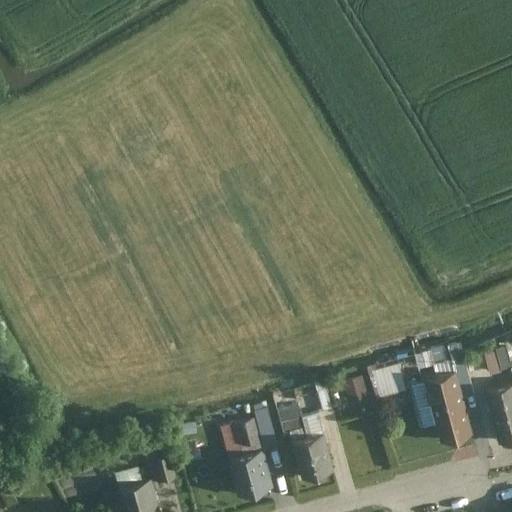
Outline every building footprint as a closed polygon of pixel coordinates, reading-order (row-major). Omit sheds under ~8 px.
[(471,431),(462,395),(473,392),(466,368),(459,340),(446,344),(445,342),(428,347),(435,373),(426,376),(426,377),(421,379),(422,380),(409,383),(420,425),(434,421),(439,440),(471,431)] [(494,347),(499,368),(510,365),(505,344),(494,347)] [(372,368),(380,395),(406,388),(399,361),(372,368)] [(342,379),(348,401),(366,396),(360,374),(342,379)] [(299,477),(332,468),(317,410),(331,407),(324,378),(313,381),(313,382),(271,393),(281,431),(288,429),(291,438),(289,438),(299,477)] [(511,437),(511,378),(483,387),(497,441),(511,437)] [(330,394),(333,406),(340,404),(337,392),(330,394)] [(218,425),(227,456),(226,457),(236,494),(272,484),(262,447),(260,447),(252,416),(236,420),(233,409),(212,415),(215,425),(218,425)] [(145,437),(149,454),(168,450),(163,432),(145,437)] [(162,479),(178,475),(172,452),(156,457),(162,479)] [(141,463),(118,469),(122,485),(119,485),(126,511),(164,511),(155,476),(146,479),(141,463)]
